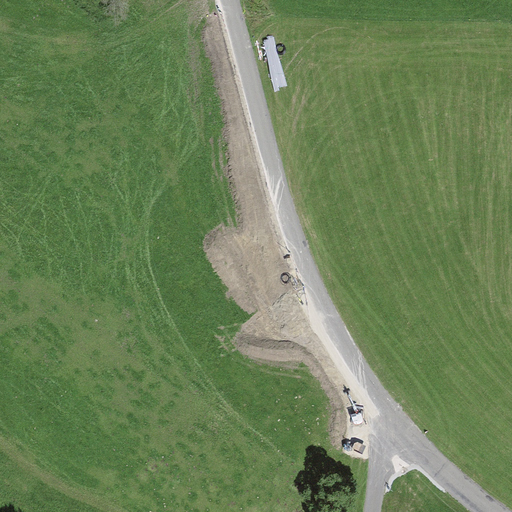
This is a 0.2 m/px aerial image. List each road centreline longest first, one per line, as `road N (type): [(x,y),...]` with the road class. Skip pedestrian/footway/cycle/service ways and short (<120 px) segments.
road 1 (unclassified): [(387,412),(330,325),(289,223),(232,0)]
road 2 (unclassified): [(498,511),(387,412)]
